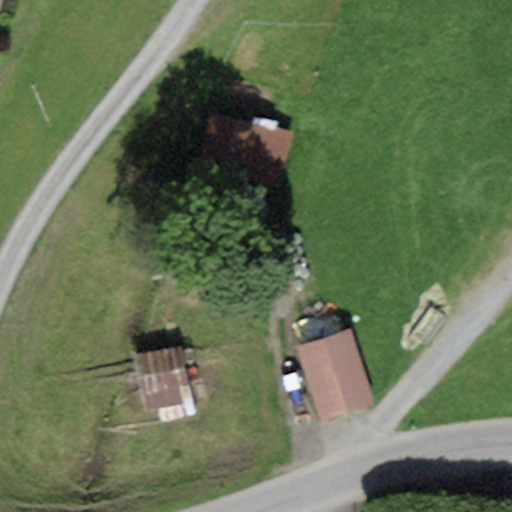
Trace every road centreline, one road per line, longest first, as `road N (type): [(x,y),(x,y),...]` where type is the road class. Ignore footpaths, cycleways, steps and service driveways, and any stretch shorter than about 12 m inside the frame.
road 1 (track): [(511,280),(412,391),(345,440),(342,477)]
road 2 (unclassified): [(256,511),(427,453),(511,445)]
